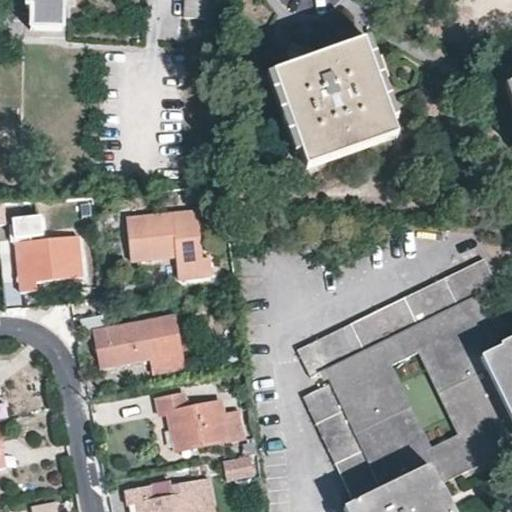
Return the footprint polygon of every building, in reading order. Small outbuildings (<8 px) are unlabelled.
[(28,0),(28,9),(32,9),(32,30),(62,31),(63,0),(28,0)] [(215,0),(185,0),(185,19),(214,21),(215,0)] [(377,83),(361,41),(270,73),(304,170),(396,136),(377,83)] [(205,257),(198,211),(126,219),(130,261),(175,256),(177,268),(178,278),(213,274),(210,257),(205,257)] [(83,271),(79,237),(16,243),(21,293),(25,292),(37,291),(35,276),(35,269),(39,269),(40,275),(83,271)] [(511,351),(506,354),(479,298),(499,288),(485,260),(300,350),(312,377),(325,371),(331,384),(304,396),(355,503),(344,508),(346,511),(454,511),(453,510),(448,511),(445,511),(442,505),(435,490),(439,488),(437,485),(511,449),(511,351)] [(180,366),(172,320),(95,332),(99,358),(100,367),(144,359),(148,371),(180,366)] [(177,451),(242,438),(237,414),(224,416),(221,402),(187,408),(184,395),(158,400),(161,415),(170,413),(173,429),(177,451)] [(254,454),(259,453),(258,441),(244,444),(246,455),(254,454)] [(246,455),(239,457),(241,468),(257,465),(254,454),(246,455)] [(216,511),(210,477),(165,485),(164,484),(125,491),(127,505),(129,505),(136,504),(137,511),(216,511)]
